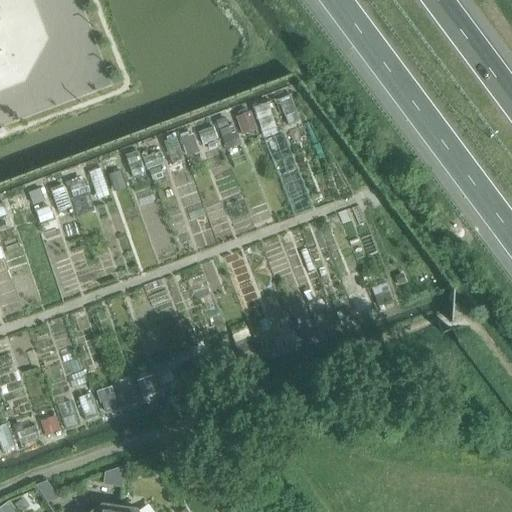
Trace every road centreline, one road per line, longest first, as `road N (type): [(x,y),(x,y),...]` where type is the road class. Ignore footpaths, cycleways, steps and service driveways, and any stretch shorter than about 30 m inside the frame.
road 1 (motorway): [(335,0),(511,233)]
road 2 (unclassified): [(0,9),(53,90),(0,115)]
road 3 (motorway): [(511,99),(437,0)]
